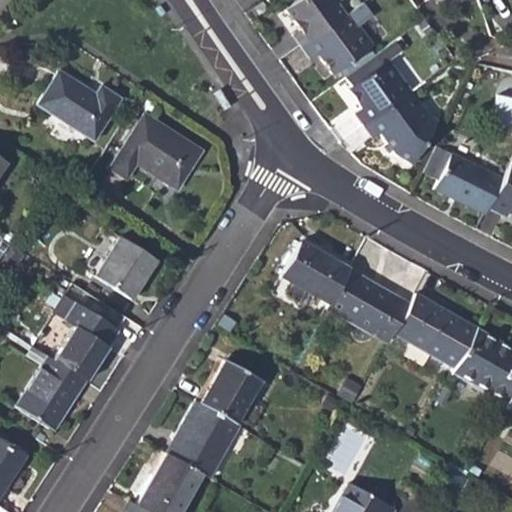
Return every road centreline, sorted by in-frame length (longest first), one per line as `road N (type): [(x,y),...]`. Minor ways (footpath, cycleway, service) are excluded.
road 1 (residential): [(294,151),(63,511)]
road 2 (residential): [(294,151),(340,189),(511,284)]
road 3 (residential): [(191,0),(294,151)]
